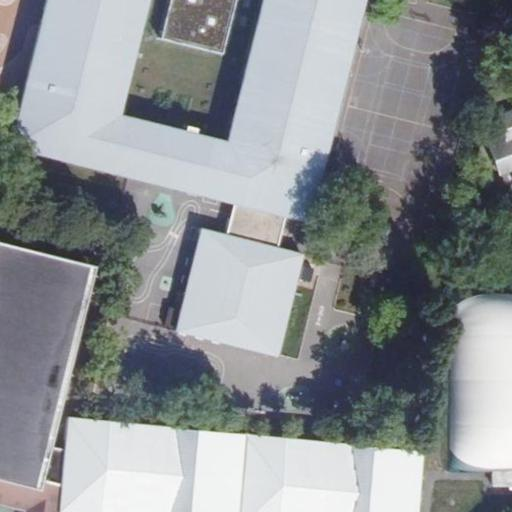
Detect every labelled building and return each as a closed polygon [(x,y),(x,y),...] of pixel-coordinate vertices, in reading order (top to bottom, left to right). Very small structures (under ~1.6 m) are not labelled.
[(276,356),(302,254),(276,248),(285,214),(302,218),(357,0),(45,0),(7,148),(235,201),(226,235),(199,228),(173,330),(276,356)] [(511,110),(496,117),(502,139),(481,146),(495,182),(510,176),(511,180),(511,110)] [(0,470),(38,480),(90,279),(0,253),(0,470)] [(489,469),(489,487),(511,487),(511,295),(452,295),(449,469),(489,469)] [(74,422),(67,421),(55,511),(419,511),(425,455),(410,453),(74,422)]
